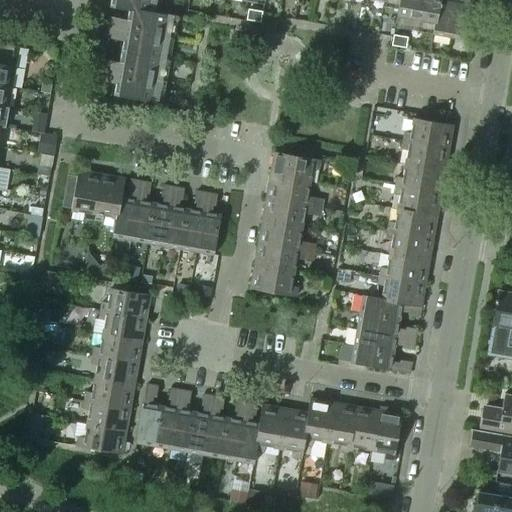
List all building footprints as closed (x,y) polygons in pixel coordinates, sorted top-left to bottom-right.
[(152,5),(153,0),(111,0),(110,7),(128,10),(129,9),(162,15),(162,14),(164,7),(152,5)] [(439,0),(399,0),(396,20),(433,27),(434,27),(439,0)] [(449,37),(456,0),(439,0),(434,27),(433,27),(432,34),(449,37)] [(467,41),(474,1),(470,0),(456,0),(449,37),(467,41)] [(164,51),(168,24),(180,26),(181,17),(162,14),(162,15),(129,9),(128,10),(121,52),(174,61),(175,53),(164,51)] [(260,22),(261,14),(262,12),(248,10),(246,20),(260,22)] [(117,40),(119,29),(120,24),(107,22),(104,38),(117,40)] [(405,48),(407,38),(393,35),(391,46),(405,48)] [(0,64),(15,67),(19,47),(0,43),(0,64)] [(156,93),(161,67),(172,69),(174,61),(121,52),(114,95),(166,104),(167,95),(156,93)] [(111,77),(113,61),(101,59),(98,75),(111,77)] [(0,85),(11,88),(15,67),(0,64),(0,85)] [(0,106),(8,108),(11,88),(0,85),(0,106)] [(448,149),(452,125),(413,118),(410,133),(404,132),(403,141),(448,149)] [(444,171),(448,149),(403,141),(401,149),(407,150),(405,164),(444,171)] [(317,170),(319,160),(273,152),(269,176),(309,183),(311,169),(317,170)] [(440,194),(444,171),(405,164),(402,178),(396,177),(395,186),(440,194)] [(93,220),(101,175),(77,170),(70,211),(85,213),(84,219),(93,220)] [(118,216),(121,198),(124,179),(101,175),(93,220),(102,222),(103,216),(115,219),(116,216),(118,216)] [(307,196),(309,183),(269,176),(265,198),(311,206),(313,197),(307,196)] [(112,237),(130,240),(140,182),(129,180),(128,191),(132,192),(130,199),(121,198),(118,216),(116,216),(115,219),(112,237)] [(146,243),(153,203),(143,201),(144,194),(149,194),(150,183),(140,182),(130,240),(146,243)] [(163,246),(173,187),(163,186),(161,197),(165,197),(163,205),(153,203),(146,243),(163,246)] [(436,216),(440,194),(395,186),(393,194),(399,195),(397,209),(436,216)] [(179,249),(186,209),(176,207),(177,200),(182,200),(184,189),(173,187),(163,246),(179,249)] [(196,252),(206,193),(196,191),(194,203),(198,203),(196,211),(186,209),(179,249),(196,252)] [(213,255),(220,215),(209,213),(210,205),(215,206),(217,195),(206,193),(196,252),(213,255)] [(301,228),(304,214),(309,215),(311,206),(265,198),(261,221),(301,228)] [(432,239),(436,216),(397,209),(394,223),(388,222),(387,231),(432,239)] [(299,241),(301,228),(261,221),(257,243),(303,251),(305,242),(299,241)] [(428,261),(432,239),(387,231),(385,239),(391,240),(389,254),(428,261)] [(293,273),(296,259),(302,260),(303,251),(257,243),(253,265),(293,273)] [(424,284),(428,261),(389,254),(386,269),(380,267),(379,276),(424,284)] [(291,286),(293,273),(253,265),(249,289),(295,297),(297,287),(291,286)] [(59,287),(61,275),(59,275),(46,272),(44,284),(59,287)] [(420,306),(424,284),(379,276),(377,285),(383,286),(381,299),(383,299),(420,306)] [(145,318),(150,295),(110,288),(107,303),(101,302),(100,310),(145,318)] [(511,294),(498,292),(497,300),(495,299),(494,304),(496,304),(487,355),(511,359),(511,345),(509,345),(511,331),(511,330),(511,294)] [(383,299),(381,299),(362,295),(359,313),(399,320),(400,310),(408,311),(407,315),(418,317),(420,306),(383,299)] [(142,341),(145,318),(100,310),(98,319),(104,320),(102,334),(142,341)] [(397,330),(399,320),(359,313),(356,329),(414,340),(416,329),(405,327),(405,331),(397,330)] [(393,353),(395,343),(402,344),(402,348),(413,350),(414,340),(356,329),(353,346),(393,353)] [(138,364),(142,341),(102,334),(99,348),(93,347),(92,356),(138,364)] [(408,374),(410,362),(399,360),(399,365),(391,363),(393,353),(353,346),(350,363),(408,374)] [(134,386),(138,364),(92,356),(90,364),(96,365),(94,379),(134,386)] [(130,409),(134,386),(94,379),(91,393),(86,392),(84,400),(130,409)] [(153,448),(160,406),(150,405),(151,397),(156,398),(158,386),(146,384),(135,445),(153,448)] [(169,451),(180,390),(169,389),(167,400),(172,400),(170,408),(160,406),(153,448),(169,451)] [(186,453),(193,412),(183,410),(184,403),(188,403),(190,392),(180,390),(169,451),(186,453)] [(511,395),(504,394),(501,413),(482,409),(478,431),(511,436),(511,395)] [(203,456),(213,396),(202,395),(201,406),(205,406),(203,414),(193,412),(186,453),(203,456)] [(219,458),(226,418),(216,416),(217,408),(222,409),(224,398),(213,396),(203,456),(219,458)] [(326,443),(333,403),(309,399),(307,413),(308,413),(302,444),(304,445),(311,446),(312,440),(326,443)] [(126,431),(130,409),(84,400),(82,409),(88,410),(86,424),(126,431)] [(236,461),(246,402),(236,400),(234,411),(238,412),(237,420),(226,418),(219,458),(236,461)] [(259,424),(258,424),(249,422),(251,414),(255,415),(257,404),(246,402),(236,461),(254,464),(256,451),(254,451),(259,424)] [(347,452),(355,407),(333,403),(326,443),(340,445),(339,451),(347,452)] [(278,449),(285,409),(262,405),(258,424),(259,424),(254,451),(256,451),(263,452),(264,447),(278,449)] [(371,450),(378,411),(355,407),(347,452),(356,454),(357,448),(371,450)] [(308,413),(307,413),(285,409),(278,449),(292,451),(291,457),(301,459),(304,445),(302,444),(308,413)] [(393,461),(401,415),(378,411),(371,450),(384,453),(383,459),(393,461)] [(122,454),(126,431),(86,424),(83,438),(78,437),(76,446),(122,454)] [(511,436),(478,431),(472,430),(469,448),(486,451),(488,451),(490,451),(491,450),(492,449),(492,447),(493,446),(500,447),(496,473),(511,475),(511,436)] [(511,511),(511,497),(478,492),(473,511),(511,511)]
